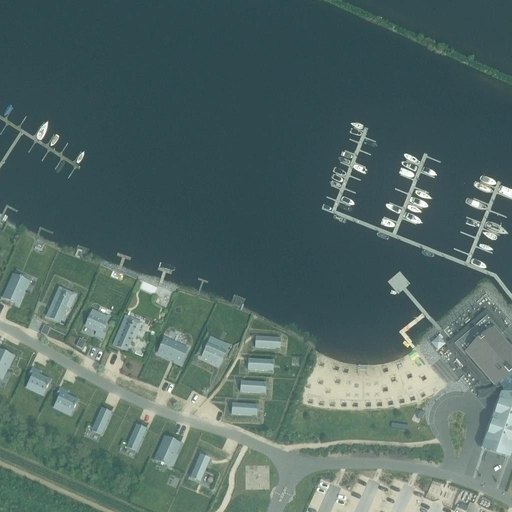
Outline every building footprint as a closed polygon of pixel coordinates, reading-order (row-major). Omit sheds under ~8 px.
[(13,275),(3,299),(18,306),(28,282),(22,279),(20,278),(13,275)] [(57,295),(47,318),(59,323),(66,308),(69,309),(72,302),(65,299),(66,298),(63,297),(63,298),(57,295)] [(107,322),(90,315),(88,320),(88,319),(87,322),(85,327),(96,332),(95,335),(103,339),(105,334),(102,333),(107,322)] [(486,317),(454,345),(488,383),(490,381),(495,386),(491,390),(492,397),(498,399),(497,400),(496,400),(480,449),(508,459),(509,455),(511,447),(511,346),(510,344),(508,346),(499,336),(501,334),(486,317)] [(123,324),(113,346),(126,351),(132,338),(134,339),(138,330),(132,327),(132,326),(130,325),(129,326),(123,324)] [(44,326),(41,333),(46,336),(50,328),(44,326)] [(275,349),(275,339),(255,338),(254,348),(275,349)] [(160,348),(157,354),(181,364),(187,349),(164,339),(161,345),(160,347),(160,348)] [(86,348),(91,350),(94,343),(89,341),(86,348)] [(205,349),(202,357),(220,366),(227,350),(209,342),(206,347),(206,346),(205,349)] [(0,351),(0,379),(2,380),(13,357),(0,351)] [(32,360),(29,367),(40,372),(43,366),(32,360)] [(267,371),(268,361),(248,360),(247,370),(267,371)] [(32,375),(28,385),(44,393),(46,388),(47,388),(48,386),(47,386),(50,381),(39,375),(38,375),(40,372),(32,369),(30,373),(32,375)] [(260,394),(261,384),(240,382),(240,392),(260,394)] [(60,395),(55,405),(71,413),(74,408),(75,406),(77,401),(66,395),(67,392),(60,389),(58,393),(57,393),(60,395)] [(231,415),(251,416),(252,406),(232,404),(231,415)] [(102,409),(93,428),(103,432),(111,413),(102,409)] [(137,425),(128,444),(138,448),(146,430),(137,425)] [(165,437),(154,461),(161,464),(163,465),(170,467),(180,444),(165,437)] [(260,511),(268,493),(252,487),(260,466),(240,458),(228,489),(243,495),(239,505),(258,511),(260,511)] [(200,482),(207,464),(198,460),(191,479),(200,482)]
